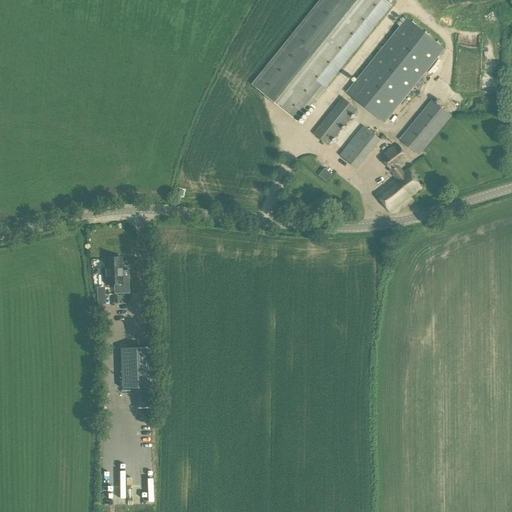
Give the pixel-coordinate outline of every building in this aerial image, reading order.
[(319,0),(252,84),(297,121),(390,6),(382,0),(319,0)] [(406,19),(346,93),(384,123),(443,49),(406,19)] [(328,145),(357,109),(342,97),(313,133),(328,145)] [(452,116),(431,99),(399,139),(419,156),(452,116)] [(381,140),(363,125),(339,155),(357,169),(381,140)] [(394,176),(402,169),(400,166),(410,159),(397,143),(380,156),(394,176)] [(325,168),(319,175),(327,182),(332,175),(325,168)] [(391,213),(412,195),(422,188),(409,169),(405,173),(402,169),(394,176),(395,177),(375,193),(391,213)] [(120,283),(117,257),(104,258),(105,284),(108,284),(109,299),(120,299),(119,283),(120,283)] [(104,286),(96,286),(97,304),(105,303),(104,286)] [(121,389),(137,388),(137,408),(153,407),(152,388),(153,388),(151,347),(120,348),(121,389)]
